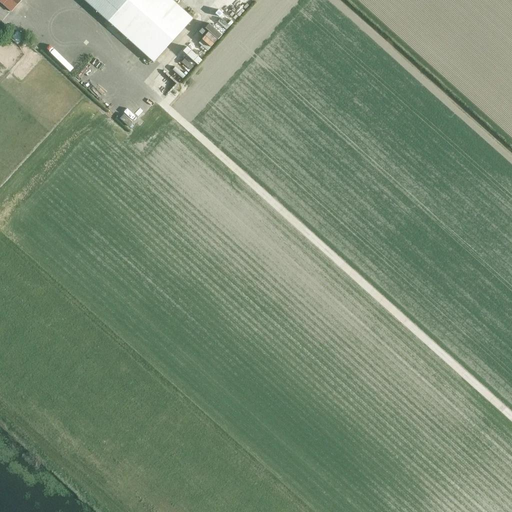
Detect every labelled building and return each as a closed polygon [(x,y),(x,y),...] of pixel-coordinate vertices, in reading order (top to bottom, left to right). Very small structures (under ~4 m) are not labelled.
[(0,0),(0,1),(12,12),(21,0),(0,0)] [(172,0),(84,0),(154,62),(193,18),(172,0)] [(237,15),(250,0),(232,0),(227,6),(237,15)] [(225,13),(218,20),(227,29),(234,21),(225,13)] [(9,40),(10,38),(17,45),(24,37),(17,31),(13,28),(5,37),(9,40)] [(200,42),(209,49),(215,41),(205,34),(200,42)] [(189,60),(201,47),(192,38),(166,66),(181,80),(194,66),(189,60)]
